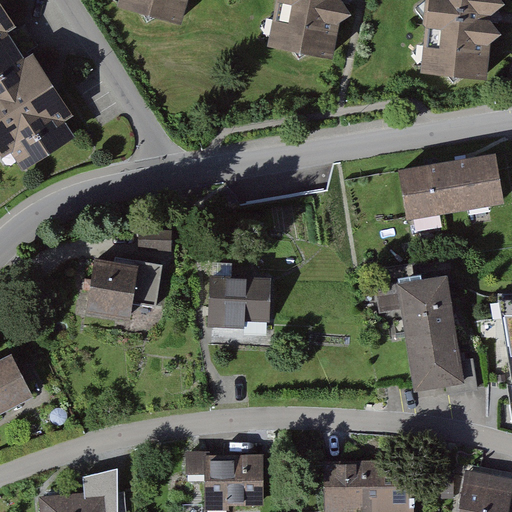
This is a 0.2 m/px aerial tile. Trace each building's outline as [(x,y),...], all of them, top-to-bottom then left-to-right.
[(186,0),(112,0),(111,3),(180,24),(186,0)] [(354,0),(273,0),(264,49),(342,64),(354,0)] [(504,0),(422,0),(415,74),(496,83),(504,0)] [(79,136),(0,14),(0,153),(15,177),(79,136)] [(493,156),(396,175),(406,224),(503,204),(493,156)] [(160,255),(83,245),(74,309),(152,320),(160,255)] [(261,275),(204,273),(202,339),(259,341),(261,275)] [(446,275),(389,284),(407,394),(464,385),(446,275)] [(511,298),(502,298),(503,422),(511,422),(511,298)] [(0,418),(34,402),(9,350),(0,354),(0,418)] [(263,454),(201,457),(203,511),(218,511),(266,510),(263,454)] [(415,511),(412,458),(319,465),(321,511),(415,511)] [(511,511),(511,482),(463,473),(454,511),(511,511)] [(114,511),(112,494),(38,501),(38,511),(114,511)]
